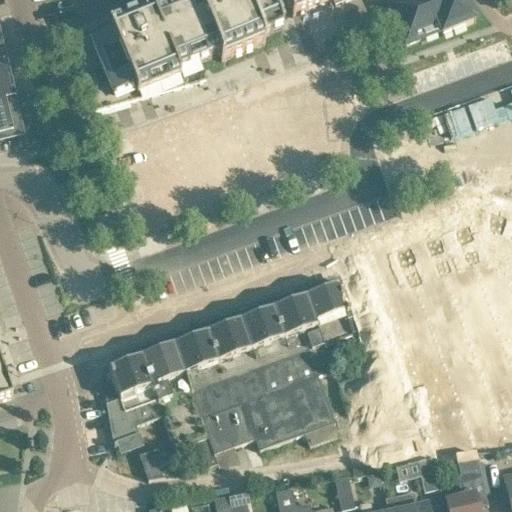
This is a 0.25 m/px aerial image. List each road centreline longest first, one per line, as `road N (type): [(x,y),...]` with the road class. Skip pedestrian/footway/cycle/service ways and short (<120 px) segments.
road 1 (tertiary): [(0,182),(43,195),(81,276),(113,284),(369,192),(360,142),(368,126),(511,70)]
road 2 (unknown): [(369,457),(157,496),(33,500)]
road 3 (unknown): [(304,215),(317,257),(438,215)]
road 4 (residential): [(31,511),(33,500),(70,469),(49,374)]
road 5 (unclassified): [(49,374),(0,226)]
